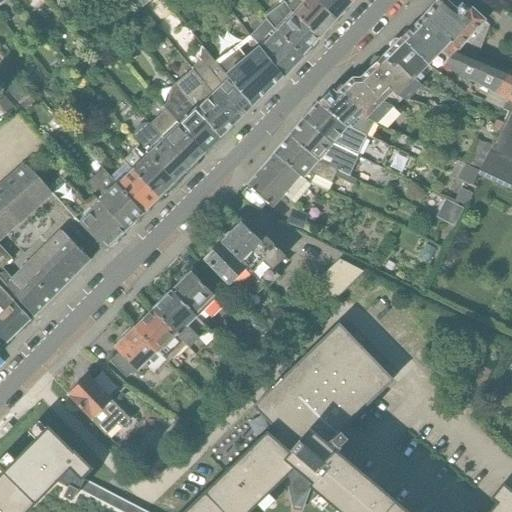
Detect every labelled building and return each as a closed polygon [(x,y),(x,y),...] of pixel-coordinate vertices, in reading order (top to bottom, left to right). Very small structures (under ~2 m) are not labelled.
[(319,38),(335,20),(316,0),(282,0),(286,4),(319,38)] [(316,0),(335,20),(353,0),(352,0),(316,0)] [(447,38),(459,49),(485,22),(470,8),(468,11),(462,5),(457,11),(444,0),(438,0),(419,22),(434,35),(433,35),(442,44),(447,38)] [(302,56),(319,38),(286,4),(275,17),(275,16),(269,22),(277,31),(301,58),(302,56)] [(134,36),(140,43),(159,28),(151,21),(134,36)] [(107,34),(113,43),(129,29),(123,22),(107,34)] [(448,59),(459,49),(447,38),(442,44),(433,35),(434,35),(419,22),(414,27),(413,26),(402,37),(429,65),(441,52),(448,59)] [(283,77),(301,58),(277,31),(260,48),(283,77)] [(421,73),(429,65),(402,37),(401,38),(400,40),(399,39),(395,39),(390,43),(390,47),(391,48),(387,53),(419,84),(424,77),(421,73)] [(79,74),(94,62),(86,53),(88,51),(83,44),(74,52),(79,58),(65,69),(68,73),(75,68),(79,74)] [(252,108),(217,64),(202,46),(198,59),(200,62),(191,69),(192,70),(236,123),(252,108)] [(252,108),(283,77),(260,48),(258,46),(246,57),(237,48),(217,64),(252,108)] [(511,71),(478,58),(459,49),(448,59),(443,67),(507,102),(503,110),(508,112),(498,134),(493,145),(479,172),(511,187),(511,71)] [(421,87),(419,84),(387,53),(381,59),(380,58),(376,58),(371,62),(371,66),(372,67),(361,79),(393,109),(402,99),(407,101),(421,87)] [(219,139),(236,123),(192,70),(175,84),(187,99),(219,139)] [(378,125),(393,109),(361,79),(352,78),(343,88),(345,90),(342,93),(368,120),(373,123),(378,125)] [(367,136),(373,123),(368,120),(342,93),(338,98),(331,91),(318,102),(345,125),(361,134),(367,136)] [(0,119),(6,115),(15,107),(5,96),(0,100),(0,119)] [(205,153),(219,139),(187,99),(171,115),(167,110),(165,112),(205,153)] [(367,136),(361,134),(345,125),(318,102),(304,118),(333,144),(358,156),(367,136)] [(190,168),(205,153),(165,112),(151,124),(149,123),(147,123),(146,123),(190,168)] [(358,157),(358,156),(333,144),(304,118),(290,136),(320,161),(338,171),(350,176),(353,169),(359,157),(358,157)] [(175,182),(190,168),(146,123),(144,123),(142,124),(140,125),(139,126),(138,127),(136,130),(135,131),(134,133),(134,134),(134,136),(134,138),(134,140),(139,145),(175,182)] [(333,183),(336,176),(338,171),(320,161),(290,136),(275,152),(305,177),(313,184),(328,191),(328,189),(331,183),(333,183)] [(493,145),(476,141),(464,165),(479,172),(493,145)] [(158,198),(175,182),(139,145),(123,161),(131,170),(158,198)] [(295,204),(313,184),(305,177),(275,152),(246,187),(273,209),(285,195),(295,204)] [(0,279),(34,318),(64,287),(91,260),(62,231),(50,243),(35,258),(13,279),(3,268),(13,259),(0,246),(0,240),(51,194),(25,166),(0,188),(0,279)] [(461,179),(471,183),(477,173),(466,168),(461,179)] [(143,213),(158,198),(131,170),(116,184),(143,213)] [(350,176),(338,171),(336,176),(355,185),(357,180),(350,176)] [(125,230),(143,213),(116,184),(107,174),(98,181),(93,177),(85,185),(95,196),(125,230)] [(125,230),(95,196),(87,203),(67,181),(52,195),(78,224),(105,251),(126,231),(125,230)] [(221,243),(265,288),(267,290),(280,277),(277,273),(288,262),(265,237),(260,241),(242,223),(221,243)] [(258,295),(265,288),(221,243),(204,260),(236,292),(246,283),(258,295)] [(331,268),(348,287),(350,285),(363,272),(339,260),(331,268)] [(331,268),(322,277),(340,295),(348,287),(331,268)] [(172,292),(201,322),(221,304),(190,274),(172,292)] [(312,287),(330,305),(340,295),(322,277),(312,287)] [(0,350),(6,344),(31,320),(9,295),(0,286),(0,350)] [(205,326),(201,322),(172,292),(153,311),(187,346),(189,348),(199,338),(196,335),(205,326)] [(134,329),(157,353),(169,365),(170,365),(176,370),(183,363),(177,358),(178,357),(176,356),(187,346),(153,311),(134,329)] [(249,511),(294,469),(311,483),(309,486),(339,511),(511,511),(511,492),(502,485),(491,499),(497,504),(490,511),(406,511),(327,444),(392,381),(338,325),(253,407),(279,433),(274,440),(266,433),(185,511),(26,511),(55,484),(67,490),(63,500),(73,505),(83,483),(81,480),(91,469),(74,452),(73,453),(47,428),(0,475),(0,511),(249,511)] [(146,364),(157,353),(134,329),(115,348),(141,374),(149,366),(146,364)] [(112,401),(87,376),(67,395),(100,429),(111,418),(119,427),(129,418),(112,401)] [(133,464),(143,474),(156,460),(147,451),(133,464)]
